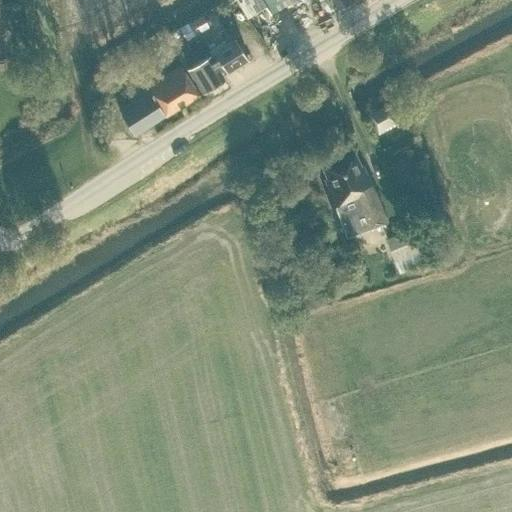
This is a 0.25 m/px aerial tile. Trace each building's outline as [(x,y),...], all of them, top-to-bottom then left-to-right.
[(331,0),(337,10),(349,3),(347,1),(348,0),(331,0)] [(187,23),(178,28),(186,42),(195,37),(187,23)] [(199,41),(176,55),(186,72),(189,70),(202,92),(203,91),(206,90),(222,80),(221,77),(226,74),(247,61),(234,40),(214,52),(208,56),(199,41)] [(133,135),(198,95),(180,66),(150,84),(148,81),(144,83),(142,79),(123,91),(132,106),(120,114),(133,135)] [(377,132),(395,123),(385,106),(368,115),(377,132)] [(365,229),(386,220),(367,174),(362,176),(353,154),(322,167),(328,184),(323,186),(332,210),(345,204),(356,232),(365,229)] [(298,251),(290,227),(274,233),(282,256),(298,251)] [(385,239),(393,262),(421,252),(413,229),(385,239)]
